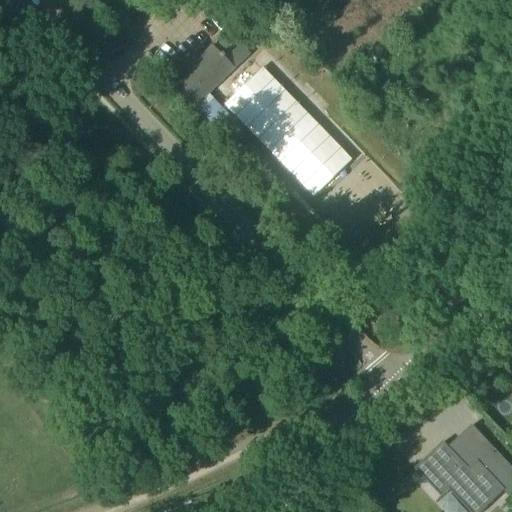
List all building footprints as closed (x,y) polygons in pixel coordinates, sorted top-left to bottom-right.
[(136,0),(103,0),(119,17),(136,0)] [(211,47),(172,85),(171,86),(193,109),(194,107),(242,157),(255,145),(207,95),(233,69),(247,56),(228,35),(214,49),(211,47)] [(370,158),(310,192),(320,209),(329,203),(336,215),(386,186),(370,158)] [(357,277),(369,290),(385,274),(373,262),(357,277)] [(440,441),(440,442),(442,444),(414,470),(441,498),(449,490),(470,511),(481,511),(503,490),(476,463),(468,471),(440,441)]
